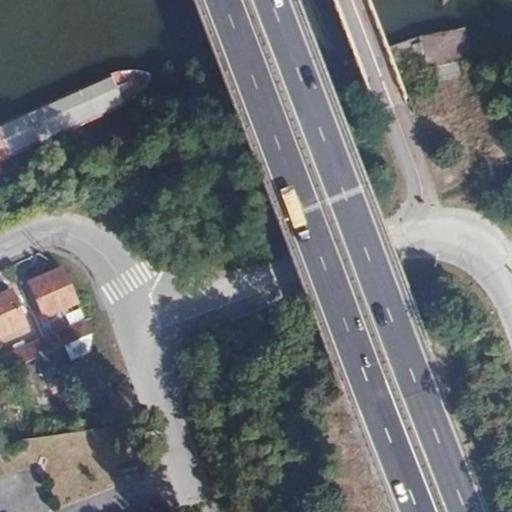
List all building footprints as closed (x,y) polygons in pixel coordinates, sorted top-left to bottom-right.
[(60,268),(22,283),(37,315),(74,299),(60,268)] [(10,289),(0,293),(0,330),(25,320),(10,289)] [(53,350),(73,341),(89,333),(83,320),(47,336),(53,350)] [(47,336),(6,355),(12,369),(53,350),(47,336)] [(66,348),(72,361),(95,350),(89,337),(66,348)] [(0,357),(0,373),(12,369),(6,355),(0,357)]
